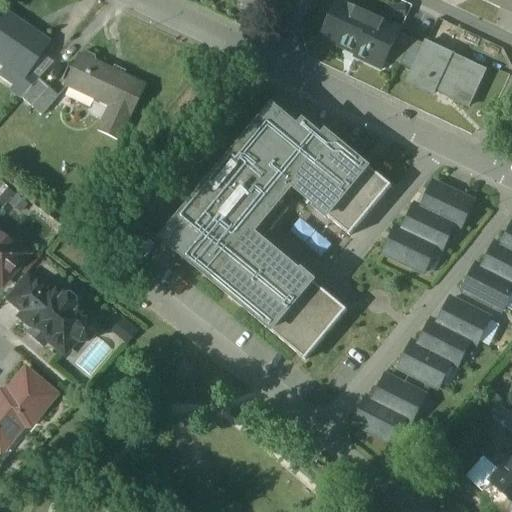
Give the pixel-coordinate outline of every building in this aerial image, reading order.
[(239,0),(260,9),(264,0),(239,0)] [(505,0),(483,0),(501,9),(505,0)] [(511,0),(505,0),(501,9),(511,13),(511,0)] [(50,42),(0,8),(0,67),(3,69),(0,72),(0,75),(14,85),(24,70),(29,73),(50,42)] [(370,25),(336,9),(321,40),(356,57),(355,59),(382,72),(388,59),(399,36),(401,32),(373,19),(370,25)] [(412,42),(399,36),(388,59),(401,66),(412,42)] [(425,48),(412,42),(401,66),(414,71),(425,48)] [(453,57),(427,45),(425,48),(414,71),(408,84),(434,96),(435,93),(469,109),(482,80),(449,64),(453,57)] [(144,85),(78,55),(64,86),(108,106),(103,118),(123,128),(129,116),(144,85)] [(29,73),(24,70),(14,85),(10,91),(22,98),(38,79),(29,73)] [(38,79),(22,98),(32,107),(48,88),(38,79)] [(48,88),(32,107),(41,116),(58,97),(48,88)] [(392,187),(328,134),(324,138),(306,123),(300,129),(274,107),(236,154),(201,196),(162,242),(306,361),(347,311),(313,283),(314,281),(304,273),(303,274),(263,241),(254,233),(280,202),(292,188),(317,209),(316,211),(326,219),(327,218),(350,237),(392,187)] [(473,202),(434,184),(422,209),(421,210),(455,225),(454,226),(461,229),(473,202)] [(280,202),(254,233),(263,241),(289,210),(280,202)] [(455,225),(421,210),(422,209),(415,206),(403,231),(403,232),(436,248),(436,249),(442,252),(454,226),(455,225)] [(511,227),(502,247),(502,248),(511,253),(511,227)] [(436,248),(403,232),(403,231),(397,228),(384,255),(424,274),(436,249),(436,248)] [(24,256),(0,235),(0,282),(1,284),(3,281),(8,282),(13,276),(11,272),(24,256)] [(511,253),(502,248),(502,247),(496,244),(483,269),(483,270),(511,284),(511,253)] [(511,284),(483,270),(483,269),(477,266),(463,292),(502,312),(511,292),(511,284)] [(25,274),(5,299),(23,314),(44,289),(25,274)] [(61,294),(59,296),(47,286),(44,289),(23,314),(20,318),(33,328),(32,329),(32,336),(40,342),(46,342),(47,341),(63,354),(74,341),(77,343),(86,343),(92,336),(91,327),(88,324),(90,322),(74,309),(77,306),(76,299),(69,293),(61,294)] [(490,319),(451,300),(438,325),(471,342),(470,343),(477,346),(490,319)] [(118,321),(111,329),(125,341),(132,334),(118,321)] [(471,342),(438,325),(432,321),(419,346),(419,347),(452,364),(451,364),(458,368),(470,343),(471,342)] [(452,364),(419,347),(419,346),(413,343),(399,370),(438,389),(451,364),(452,364)] [(55,396),(25,371),(7,392),(0,392),(0,439),(4,443),(23,421),(29,427),(55,396)] [(425,396),(386,377),(373,402),(406,419),(406,420),(412,423),(425,396)] [(406,419),(373,402),(367,398),(354,425),(393,445),(406,420),(406,419)] [(511,415),(511,414),(502,425),(511,432),(511,415)] [(314,445),(285,422),(276,435),(304,457),(314,445)] [(511,458),(491,483),(511,502),(511,458)]
